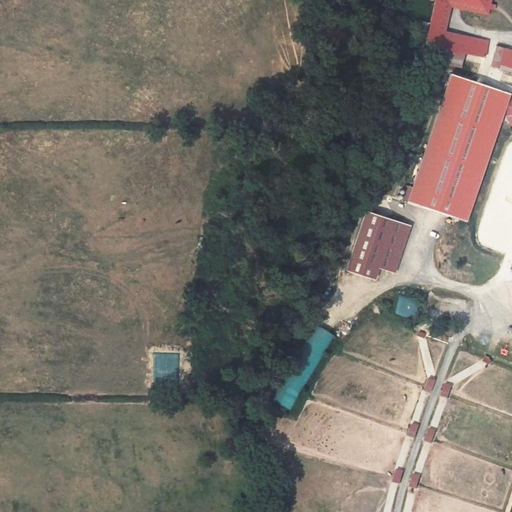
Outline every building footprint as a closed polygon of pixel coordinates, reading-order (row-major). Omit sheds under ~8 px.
[(414,0),(406,35),(436,42),(448,45),(453,47),(455,41),(437,37),(417,32),(423,0),(414,0)] [(437,37),(449,39),(455,41),(453,47),(460,48),(464,33),(427,24),(432,0),(441,0),(471,7),(472,0),(423,0),(417,32),(437,37)] [(487,39),(466,34),(464,33),(460,48),(463,49),(484,54),(487,39)] [(445,58),(448,45),(436,42),(433,55),(445,58)] [(496,44),(491,60),(500,63),(503,54),(505,47),(496,44)] [(511,49),(505,47),(503,54),(511,56),(511,49)] [(511,56),(503,54),(500,63),(511,66),(511,56)] [(449,73),(414,187),(460,201),(455,216),(469,220),(509,91),(449,73)] [(414,187),(407,185),(403,199),(409,201),(414,187)] [(460,201),(414,187),(409,201),(455,216),(460,201)] [(395,273),(410,224),(363,209),(344,269),(374,279),(378,267),(395,273)]
